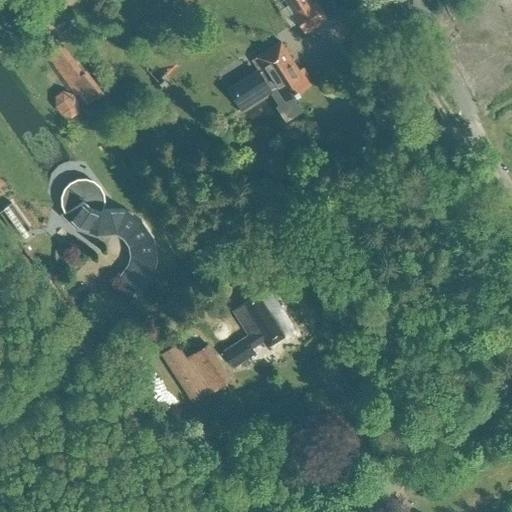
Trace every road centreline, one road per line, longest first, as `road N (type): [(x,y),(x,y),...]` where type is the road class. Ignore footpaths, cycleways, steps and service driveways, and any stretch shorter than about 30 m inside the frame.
road 1 (unclassified): [(358,511),(511,371)]
road 2 (track): [(0,419),(115,326),(102,278)]
road 3 (track): [(468,128),(428,113),(351,13)]
road 4 (track): [(468,128),(438,99),(371,0)]
road 5 (track): [(468,128),(414,0)]
